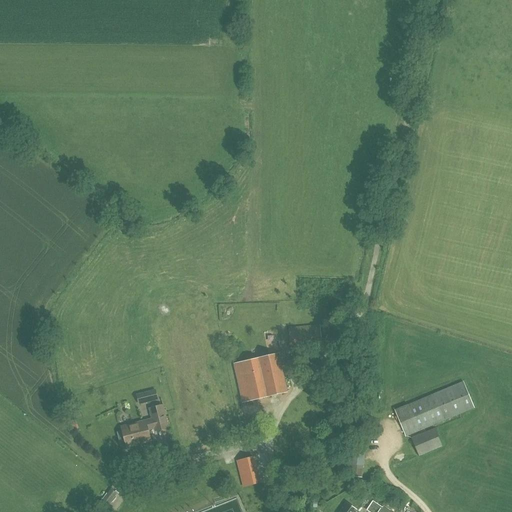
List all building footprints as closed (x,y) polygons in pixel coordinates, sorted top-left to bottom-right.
[(322,349),(320,325),(288,328),(291,352),(322,349)] [(279,354),(234,364),(243,402),(250,401),(257,399),(287,392),(279,354)] [(474,407),(463,382),(395,411),(406,436),(474,407)] [(145,393),(137,395),(139,404),(148,402),(158,399),(155,390),(145,393)] [(152,419),(146,421),(148,430),(154,429),(155,432),(168,428),(166,419),(163,405),(150,408),(152,419)] [(123,431),(117,432),(120,444),(126,443),(127,447),(138,444),(151,441),(150,438),(148,430),(146,421),(137,423),(137,426),(122,429),(123,431)] [(419,456),(443,446),(435,428),(411,438),(419,456)] [(365,451),(349,450),(346,476),(362,478),(365,451)] [(237,461),(244,487),(258,483),(252,457),(237,461)] [(107,506),(117,493),(112,489),(102,502),(107,506)]
